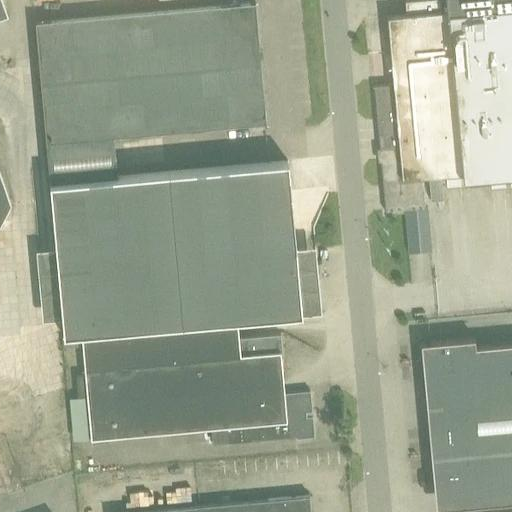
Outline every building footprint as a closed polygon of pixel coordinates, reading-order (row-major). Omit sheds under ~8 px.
[(0,0),(0,16),(9,13),(4,0),(0,0)] [(45,141),(49,181),(120,174),(117,135),(265,122),(255,0),(34,20),(45,141)] [(394,82),(375,83),(386,210),(392,209),(392,212),(405,211),(405,208),(426,207),(423,175),(446,173),(447,186),(460,185),(459,172),(463,171),(464,176),(490,173),(491,188),(505,187),(504,172),(509,172),(510,186),(511,185),(511,0),(448,0),(449,9),(440,10),(427,11),(407,13),(388,15),(394,82)] [(288,160),(120,174),(49,181),(63,336),(82,333),(236,319),(301,313),(288,160)] [(0,225),(12,202),(0,168),(0,225)] [(440,174),(427,175),(430,199),(442,198),(440,174)] [(85,368),(86,374),(91,438),(212,427),(213,444),(296,436),(296,437),(314,436),(312,415),(306,416),(305,410),(312,410),(310,390),(283,392),(280,353),(282,353),(280,334),(237,338),(236,319),(82,333),(85,368)] [(82,334),(63,336),(64,347),(83,345),(82,334)] [(452,400),(511,395),(511,341),(475,345),(474,337),(420,342),(424,380),(450,378),(452,400)] [(511,447),(511,395),(452,400),(454,424),(428,426),(431,455),(511,447)] [(511,500),(511,447),(431,455),(433,484),(460,481),(461,506),(511,500)] [(310,511),(309,495),(120,511),(310,511)]
